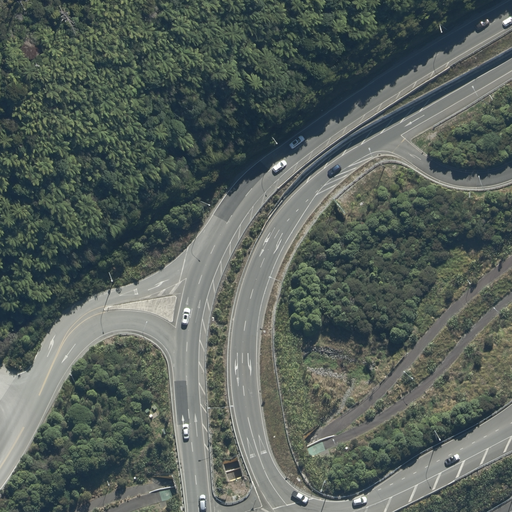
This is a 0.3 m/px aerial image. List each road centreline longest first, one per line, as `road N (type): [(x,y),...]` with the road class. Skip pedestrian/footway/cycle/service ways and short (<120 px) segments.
road 1 (trunk): [(384,136),(299,198),(253,288),(243,347),(251,429),(289,511)]
road 2 (trunk): [(215,239),(250,186),(289,149),(511,8)]
road 3 (trunk): [(354,511),(511,429)]
road 4 (unclassified): [(0,464),(58,345),(78,321)]
road 5 (unclassified): [(78,321),(181,269),(215,239)]
road 6 (trunk): [(198,511),(184,353)]
road 7 (trunk): [(511,60),(384,136)]
road 8 (residential): [(511,171),(450,176),(384,136)]
road 9 (unclassified): [(184,353),(172,336),(133,317),(78,321)]
